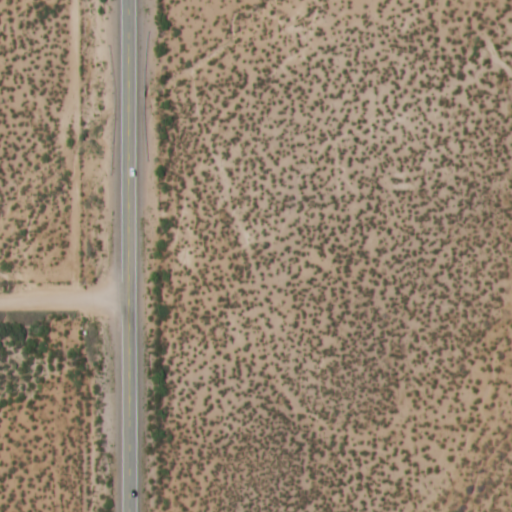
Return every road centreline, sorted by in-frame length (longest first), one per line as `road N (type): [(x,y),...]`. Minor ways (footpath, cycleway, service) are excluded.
road 1 (primary): [(124,511),(123,0)]
road 2 (track): [(73,0),(74,87),(62,130),(76,180),(72,260),(48,274),(0,275)]
road 3 (residential): [(124,303),(0,303)]
